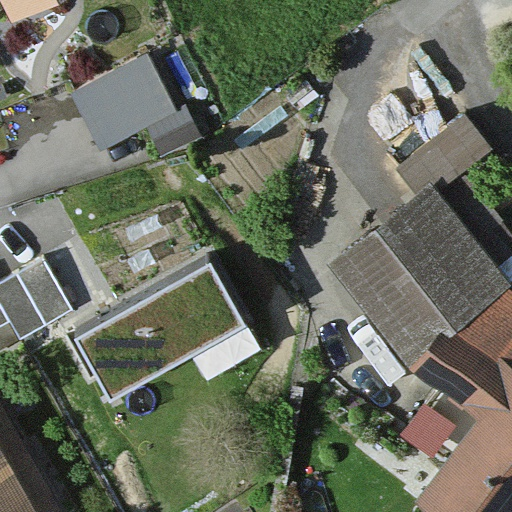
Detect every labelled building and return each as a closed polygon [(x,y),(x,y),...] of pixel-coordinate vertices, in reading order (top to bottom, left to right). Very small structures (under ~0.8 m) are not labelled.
[(54,0),(2,0),(12,20),(54,0)] [(174,116),(147,59),(71,95),(98,152),(174,116)] [(326,262),(405,368),(476,423),(414,503),(426,511),(511,511),(511,294),(504,288),(509,285),(498,271),(511,260),(511,247),(458,175),(437,191),(431,183),(326,262)] [(99,317),(133,383),(274,309),(240,244),(99,317)] [(0,286),(0,348),(11,342),(18,353),(78,319),(45,261),(0,286)] [(56,511),(0,407),(0,511),(56,511)]
